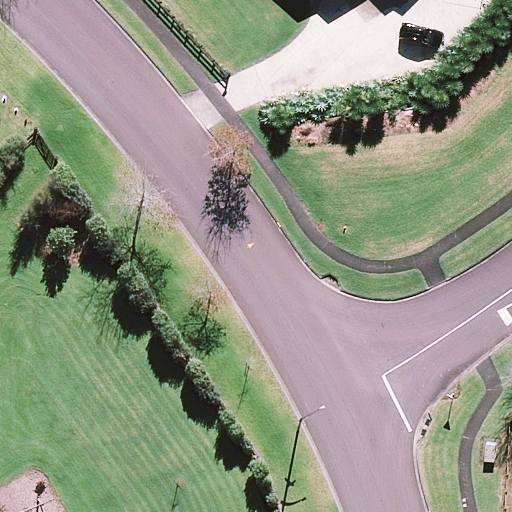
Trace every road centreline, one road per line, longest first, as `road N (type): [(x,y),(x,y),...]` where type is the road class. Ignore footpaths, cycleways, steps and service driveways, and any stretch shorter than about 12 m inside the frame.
road 1 (residential): [(36,0),(100,65),(232,228),(344,404)]
road 2 (residential): [(511,288),(344,404)]
